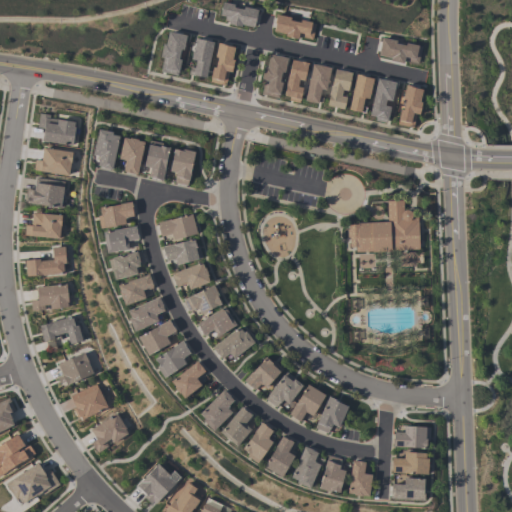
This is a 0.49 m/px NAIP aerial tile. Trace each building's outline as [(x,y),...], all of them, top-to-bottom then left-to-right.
[(255,9),(220,3),(218,15),(227,16),(226,23),(252,28),(255,9)] [(272,34),(311,38),(313,21),(273,17),(272,34)] [(166,30),(163,43),(161,42),(157,56),(161,57),(158,71),(175,75),(179,59),(176,59),(178,49),(181,50),(185,34),(166,30)] [(379,38),(376,57),(416,64),(419,45),(379,38)] [(204,78),(211,41),(195,39),(188,75),(204,78)] [(209,82),(226,85),(232,46),(215,43),(209,82)] [(285,57),(266,53),(261,80),(262,80),(259,93),(277,97),(285,57)] [(297,101),(306,63),(290,59),(281,98),(297,101)] [(302,100),(315,103),(319,89),(324,90),(329,67),(310,63),(302,100)] [(342,109),(349,72),(332,68),(325,106),(342,109)] [(346,109),(359,112),(361,98),(367,99),(371,77),(353,74),(346,109)] [(367,117),(385,121),(388,103),(389,103),(393,82),(375,78),(367,117)] [(403,84),(400,99),(403,100),(400,109),(398,109),(394,124),(411,128),(414,113),(417,114),(420,102),(417,101),(420,88),(403,84)] [(42,140),(43,132),(42,132),(42,127),(37,126),(39,113),(51,114),(50,118),(76,121),(75,127),(73,127),(71,144),(42,140)] [(111,169),(102,167),(97,166),(99,157),(98,157),(98,156),(92,155),(97,129),(111,132),(111,134),(118,136),(111,169)] [(122,137),(128,139),(129,138),(137,140),(137,141),(143,142),(136,174),(122,171),(125,160),(118,158),(122,137)] [(161,143),(160,146),(168,148),(162,180),(148,177),(149,167),(144,166),(149,140),(161,143)] [(34,169),(35,159),(41,160),(43,147),(71,151),(67,174),(34,169)] [(186,185),(173,182),(175,172),(169,171),(173,153),(172,153),(173,149),(181,151),(182,149),(194,152),(186,185)] [(63,181),(62,187),(61,186),(61,188),(63,188),(62,197),(60,197),(58,207),(25,202),(26,194),(25,194),(26,188),(31,189),(32,181),(34,182),(34,176),(63,181)] [(417,250),(416,212),(401,212),(401,200),(385,200),(385,222),(345,223),(346,251),(417,250)] [(131,202),(132,207),(131,207),(132,216),(124,217),(125,219),(124,219),(124,224),(99,228),(97,216),(100,215),(98,207),(131,202)] [(24,234),(25,224),(31,224),(33,212),(60,214),(58,237),(24,234)] [(196,233),(172,240),(170,233),(160,236),(157,227),(158,227),(157,223),(191,214),(196,233)] [(135,226),(137,239),(136,239),(137,240),(127,242),(128,249),(106,253),(102,232),(135,226)] [(201,258),(176,265),(175,260),(174,260),(173,259),(165,261),(161,247),(172,244),(173,245),(191,240),(190,239),(193,238),(195,246),(198,245),(201,258)] [(41,274),(26,275),(25,259),(38,258),(38,260),(51,259),(51,247),(63,246),(66,246),(68,262),(64,262),(62,262),(62,272),(41,274)] [(141,251),(144,263),(138,265),(139,266),(134,267),(136,274),(114,280),(111,271),(110,271),(107,260),(141,251)] [(201,262),(203,268),(204,268),(207,276),(206,276),(209,282),(188,290),(186,283),(175,287),(170,274),(201,262)] [(147,274),(152,288),(146,290),(146,288),(141,290),(144,298),(124,305),(122,299),(121,300),(118,292),(119,291),(117,285),(147,274)] [(65,283),(67,300),(68,299),(69,306),(49,308),(49,303),(44,304),(45,308),(32,310),(31,300),(36,299),(35,294),(37,294),(36,286),(65,283)] [(212,285),(218,296),(216,296),(220,304),(200,314),(197,308),(194,310),(193,309),(188,311),(182,300),(212,285)] [(158,297),(162,305),(161,305),(163,310),(155,314),(156,315),(155,316),(157,321),(133,331),(128,319),(130,318),(127,311),(158,297)] [(223,306),(235,325),(217,337),(212,329),(202,335),(195,324),(223,306)] [(70,315),(73,325),(79,323),(84,339),(69,343),(65,331),(52,335),(53,337),(43,340),(41,333),(40,333),(38,325),(70,315)] [(146,354),(137,336),(167,320),(171,327),(172,327),(174,331),(175,332),(165,337),(168,343),(146,354)] [(238,327),(242,333),(245,331),(253,342),(233,358),(229,354),(228,354),(227,353),(221,358),(217,354),(217,355),(211,348),(238,327)] [(163,377),(156,367),(158,365),(154,358),(181,341),(189,353),(181,358),(184,363),(163,377)] [(82,351),(92,372),(65,384),(63,380),(59,382),(57,377),(62,375),(57,363),(82,351)] [(264,388),(261,384),(260,385),(259,383),(253,390),(249,386),(248,386),(242,381),(250,371),(251,372),(264,357),(270,362),(272,360),(281,368),(264,388)] [(196,361),(204,371),(203,371),(204,373),(196,379),(200,385),(183,398),(179,393),(178,393),(173,387),(174,386),(170,381),(196,361)] [(287,404),(281,399),(275,407),(264,399),(267,395),(285,371),(295,379),(294,380),(301,385),(287,404)] [(94,383),(97,389),(99,388),(103,397),(101,398),(105,407),(79,419),(78,416),(76,417),(72,408),(73,407),(70,400),(71,399),(69,395),(94,383)] [(311,416),(305,413),(300,422),(298,421),(291,417),(292,416),(287,414),(294,403),(295,403),(306,384),(324,395),(311,416)] [(222,389),(229,396),(228,396),(232,400),(227,405),(228,407),(226,408),(231,412),(212,431),(202,420),(204,419),(198,414),(222,389)] [(337,427),(331,424),(329,428),(326,433),(314,428),(316,423),(315,423),(327,396),(339,401),(339,402),(347,406),(337,427)] [(0,401),(8,397),(14,409),(11,410),(12,411),(9,413),(12,419),(11,419),(14,424),(0,430),(0,401)] [(240,406),(250,415),(251,416),(248,420),(247,419),(243,424),(249,429),(235,446),(219,432),(240,406)] [(115,412),(124,426),(128,431),(112,442),(109,438),(105,440),(108,444),(97,451),(95,448),(91,442),(95,439),(93,436),(95,435),(90,428),(115,412)] [(256,463),(246,456),(248,453),(241,448),(245,443),(246,443),(253,432),(260,422),(267,427),(266,427),(271,431),(267,437),(268,438),(267,439),(271,442),(256,463)] [(391,445),(392,439),(393,439),(393,431),(402,432),(403,425),(424,426),(429,426),(428,440),(425,439),(425,448),(391,445)] [(0,444),(17,434),(24,445),(23,446),(24,448),(29,444),(34,453),(28,457),(28,458),(0,475),(0,444)] [(280,477),(263,467),(274,447),(281,436),(283,438),(283,437),(293,443),(291,447),(289,446),(286,452),(293,456),(280,477)] [(303,446),(316,452),(313,461),(314,461),(314,462),(319,464),(308,488),(295,482),(296,480),(290,477),(303,446)] [(426,473),(390,472),(391,468),(390,468),(391,457),(402,458),(403,451),(424,452),(424,458),(427,458),(426,473)] [(338,488),(339,489),(338,492),(330,490),(329,492),(317,488),(324,467),(323,467),(325,460),(326,461),(327,455),(340,459),(338,465),(339,465),(338,469),(344,471),(338,488)] [(351,460),(364,462),(362,473),(370,475),(367,496),(361,495),(361,496),(352,495),(353,494),(346,493),(351,460)] [(4,482),(18,506),(56,483),(48,469),(42,473),(36,462),(4,482)] [(156,462),(168,474),(172,470),(180,477),(174,483),(173,482),(158,498),(159,499),(155,503),(153,501),(150,504),(143,497),(146,494),(135,484),(156,462)] [(392,498),(392,497),(389,497),(390,483),(402,484),(403,477),(422,478),(422,488),(423,488),(423,500),(392,498)] [(185,481),(195,487),(192,492),(199,497),(196,502),(199,503),(197,506),(194,504),(192,507),(191,507),(188,511),(188,510),(186,511),(164,511),(163,511),(172,498),(174,499),(185,481)] [(198,511),(203,502),(204,502),(207,497),(220,504),(216,511),(198,511)]
